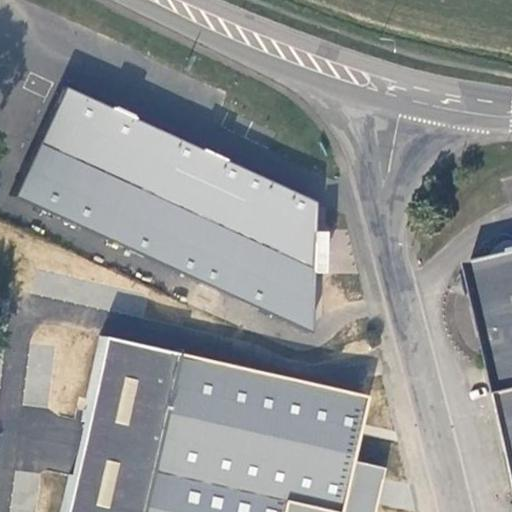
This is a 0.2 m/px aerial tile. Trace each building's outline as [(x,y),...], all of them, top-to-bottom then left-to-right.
[(313,203),(61,87),(10,197),(307,333),(309,272),(311,232),(313,203)] [(320,233),(311,232),(309,272),(318,272),(320,233)] [(511,256),(470,267),(500,396),(511,393),(511,256)] [(180,329),(174,354),(194,358),(200,334),(180,329)] [(110,511),(148,348),(99,337),(80,422),(98,427),(85,482),(67,477),(59,511),(110,511)] [(148,348),(110,511),(370,511),(380,468),(363,464),(349,461),(353,442),(364,396),(194,358),(174,354),(148,348)] [(511,393),(500,396),(511,447),(511,393)] [(85,482),(98,427),(80,422),(67,477),(85,482)] [(349,461),(363,464),(367,447),(353,442),(349,461)] [(14,501),(0,499),(0,511),(23,511),(13,511),(14,501)]
